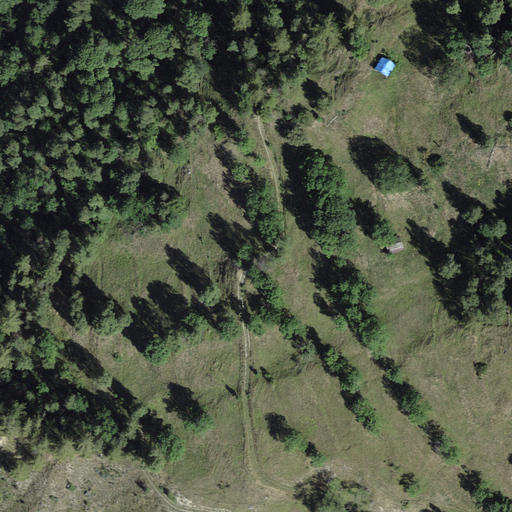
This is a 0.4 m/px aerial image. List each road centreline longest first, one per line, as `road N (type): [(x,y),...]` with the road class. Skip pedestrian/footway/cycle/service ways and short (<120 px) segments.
road 1 (track): [(306,0),(305,30),(256,108),(277,211),(245,268),(239,297),(255,463),(327,511)]
road 2 (track): [(206,511),(167,500),(141,462),(139,420),(99,384),(79,326),(75,213),(0,19)]
